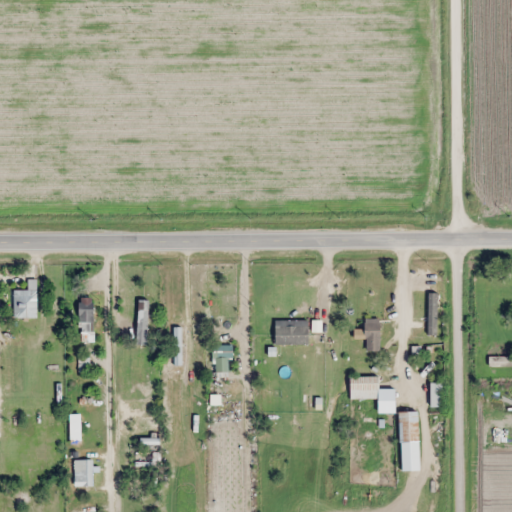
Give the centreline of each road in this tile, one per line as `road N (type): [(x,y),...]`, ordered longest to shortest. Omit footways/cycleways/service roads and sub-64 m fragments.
road 1 (residential): [(461,511),(452,0)]
road 2 (tertiary): [(511,228),(0,234)]
